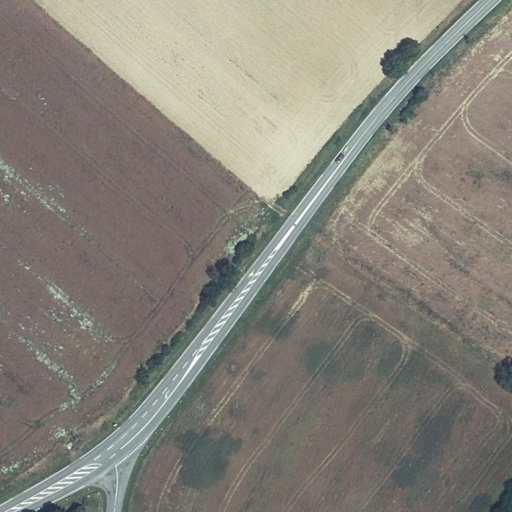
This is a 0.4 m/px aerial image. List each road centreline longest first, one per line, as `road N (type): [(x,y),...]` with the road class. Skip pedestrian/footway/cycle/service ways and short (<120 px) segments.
road 1 (secondary): [(112,461),(175,396),(336,169)]
road 2 (secondary): [(336,169),(103,447)]
road 3 (secondary): [(336,169),(406,82),(491,0)]
road 4 (secondary): [(103,447),(0,509)]
